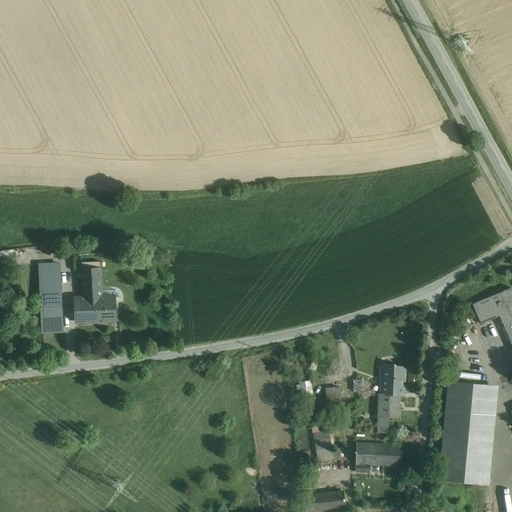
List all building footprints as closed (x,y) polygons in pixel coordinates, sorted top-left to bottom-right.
[(41,333),(60,333),(57,263),(38,264),(41,333)] [(71,296),(73,323),(114,321),(112,294),(101,295),(100,266),(79,267),(80,296),(71,296)] [(481,326),(511,313),(511,293),(474,308),(481,326)] [(511,314),(500,319),(511,346),(511,314)] [(406,364),(383,363),(381,390),(404,391),(406,364)] [(488,482),(498,382),(451,377),(441,477),(488,482)] [(363,379),(354,380),(356,390),(365,389),(363,379)] [(340,386),(327,387),(328,400),(340,399),(340,386)] [(403,414),(404,391),(381,390),(380,413),(403,414)] [(378,417),(377,432),(387,433),(388,418),(378,417)] [(329,429),(314,433),(318,445),(333,441),(329,429)] [(404,443),(357,441),(356,461),(403,463),(404,443)] [(345,491),(309,493),(311,510),(347,508),(345,491)]
